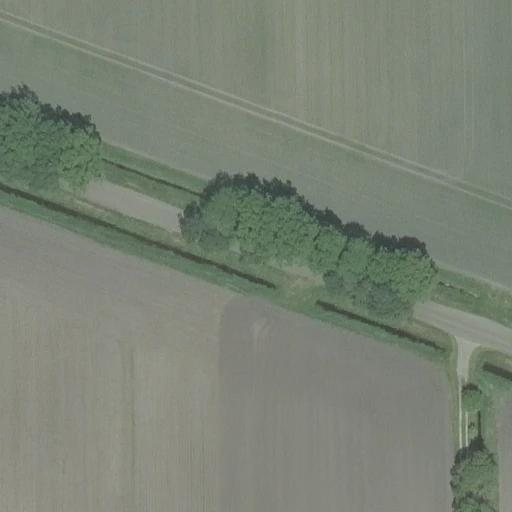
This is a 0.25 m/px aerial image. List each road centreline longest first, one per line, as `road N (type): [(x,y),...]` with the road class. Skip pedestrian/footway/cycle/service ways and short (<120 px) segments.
road 1 (residential): [(511,347),(0,159)]
road 2 (track): [(462,329),(466,511)]
